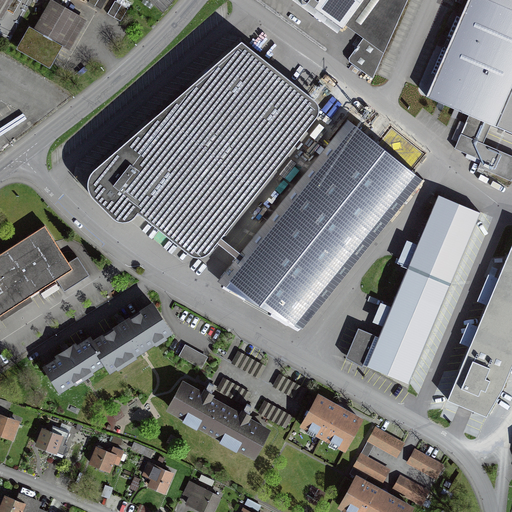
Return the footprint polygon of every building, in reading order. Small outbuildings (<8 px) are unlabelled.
[(0,0),(0,18),(1,20),(7,11),(13,14),(21,0),(0,0)] [(79,15),(66,8),(53,0),(50,0),(23,47),(52,63),(79,15)] [(89,0),(88,2),(101,10),(106,0),(89,0)] [(372,78),(384,51),(407,0),(301,0),(302,4),(308,4),(314,9),(315,7),(342,27),(346,22),(367,38),(349,62),(372,78)] [(511,181),(511,178),(511,155),(483,143),(491,124),(497,127),(511,91),(511,0),(467,0),(426,96),(469,115),(455,148),(481,160),(478,166),(511,181)] [(128,8),(115,1),(107,13),(120,21),(128,8)] [(136,133),(134,134),(94,169),(92,171),(90,174),(89,177),(88,180),(88,183),(88,186),(88,189),(90,192),(91,195),(93,198),(112,216),(114,218),(116,219),(119,220),(121,221),(124,221),(126,221),(129,220),(131,219),(133,217),(135,215),(138,211),(142,206),(194,248),(313,98),(241,41),(218,62),(224,66),(161,145),(146,134),(145,133),(144,132),(143,132),(141,132),(140,132),(138,132),(137,133),(136,133)] [(511,91),(497,127),(511,133),(511,91)] [(414,173),(355,126),(227,287),(294,324),(414,173)] [(480,212),(439,194),(376,343),(373,341),(376,335),(358,327),(346,357),(362,366),(364,363),(408,382),(480,212)] [(90,275),(77,256),(68,262),(45,225),(0,253),(0,315),(56,279),(64,292),(90,275)] [(511,368),(511,244),(447,402),(486,417),(502,392),(511,368)] [(110,370),(170,331),(153,304),(93,342),(90,338),(110,370)] [(57,356),(58,358),(45,367),(60,390),(104,362),(110,370),(90,338),(77,346),(75,344),(57,356)] [(267,366),(244,353),(237,366),(260,379),(267,366)] [(308,389),(284,376),(277,389),(301,402),(308,389)] [(253,392),(229,379),(222,392),(245,405),(253,392)] [(199,424),(211,431),(225,407),(210,398),(212,394),(205,391),(205,390),(202,394),(183,384),(170,408),(185,416),(186,414),(200,422),(199,424)] [(360,419),(319,396),(303,424),(344,447),(360,419)] [(293,415),(270,402),(263,415),(286,428),(293,415)] [(240,415),(225,407),(211,431),(222,437),(223,435),(240,444),(239,446),(254,455),(267,430),(264,429),(247,419),(250,415),(242,411),(240,415)] [(17,421),(0,415),(0,433),(11,437),(17,421)] [(61,460),(67,446),(64,445),(69,432),(53,425),(50,432),(44,429),(37,445),(53,451),(50,456),(61,460)] [(405,446),(376,430),(370,441),(399,457),(405,446)] [(152,451),(135,445),(132,452),(149,458),(152,451)] [(91,463),(108,470),(112,461),(118,463),(123,450),(113,446),(111,452),(97,447),(91,463)] [(444,468),(415,452),(409,463),(438,479),(444,468)] [(392,470),(363,454),(356,465),(385,481),(392,470)] [(172,473),(149,462),(144,474),(153,478),(149,485),(163,491),(172,473)] [(431,492),(402,476),(396,487),(425,503),(431,492)] [(376,485),(373,486),(357,477),(341,505),(353,511),(408,511),(411,507),(407,505),(406,502),(403,503),(401,502),(400,499),(397,500),(395,498),(394,495),(391,496),(377,488),(376,485)] [(184,493),(191,496),(187,504),(197,508),(205,511),(211,511),(219,496),(202,487),(196,484),(189,481),(184,493)] [(46,511),(36,508),(39,502),(22,495),(20,501),(6,496),(0,509),(0,511),(46,511)]
